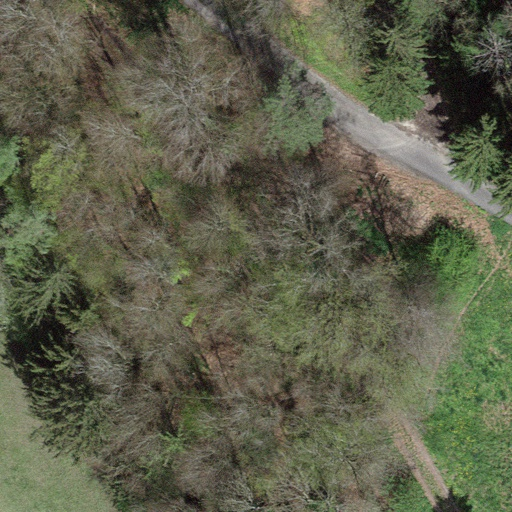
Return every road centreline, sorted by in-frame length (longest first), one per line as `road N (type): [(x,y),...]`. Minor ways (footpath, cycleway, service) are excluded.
road 1 (track): [(58,0),(208,178),(381,427),(429,511)]
road 2 (track): [(201,0),(366,129),(511,210)]
road 3 (track): [(377,0),(431,165)]
